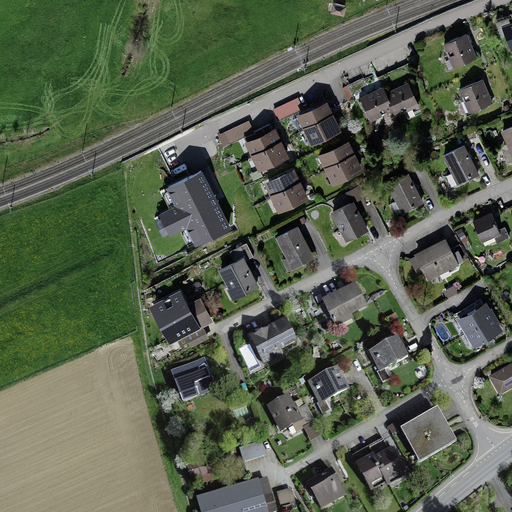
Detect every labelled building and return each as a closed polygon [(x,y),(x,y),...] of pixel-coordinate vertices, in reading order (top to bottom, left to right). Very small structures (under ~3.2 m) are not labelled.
[(346,6),(334,2),(331,11),(343,15),(346,6)] [(511,21),(511,22),(507,13),(497,17),(509,50),(511,48),(511,21)] [(466,35),(445,44),(455,67),(476,58),(466,35)] [(491,104),(482,82),(457,92),(466,114),(491,104)] [(369,120),(392,110),(395,116),(418,106),(409,85),(397,90),(386,95),(384,90),(374,94),(360,100),(369,120)] [(298,98),(274,110),(279,121),(304,109),(298,98)] [(300,115),(305,125),(312,141),(338,130),(334,122),(331,114),(329,109),(326,103),(300,115)] [(250,121),(225,133),(231,144),(255,132),(250,121)] [(511,157),(511,125),(500,131),(511,158),(511,157)] [(249,142),(255,154),(262,166),(262,167),(286,155),(286,154),(283,148),(280,142),(277,136),(273,130),(249,142)] [(321,156),(326,166),(333,182),(360,170),(356,161),(353,154),(350,149),(348,144),(322,155),(321,156)] [(464,146),(443,157),(458,185),(479,174),(464,146)] [(229,226),(201,170),(168,187),(177,205),(161,213),(171,232),(187,224),(197,243),(229,226)] [(301,188),(298,181),(296,176),(293,171),(269,182),(274,193),(281,208),(305,196),(301,188)] [(408,175),(386,187),(402,217),(424,206),(408,175)] [(350,206),(330,217),(345,246),(366,235),(350,206)] [(489,216),(470,226),(481,247),(499,238),(489,216)] [(294,228),(272,241),(289,272),(312,259),(294,228)] [(443,241),(413,256),(427,283),(456,268),(443,241)] [(257,287),(243,258),(222,268),(237,297),(257,287)] [(368,313),(355,287),(323,304),(336,330),(368,313)] [(188,306),(179,292),(155,306),(173,339),(208,319),(198,300),(188,306)] [(460,319),(467,331),(491,317),(484,305),(460,319)] [(499,330),(491,317),(467,331),(475,345),(499,330)] [(298,347),(284,322),(249,342),(263,366),(298,347)] [(408,356),(397,336),(369,351),(379,371),(408,356)] [(213,393),(202,363),(168,376),(179,406),(213,393)] [(511,363),(487,379),(499,399),(511,391),(511,363)] [(347,394),(336,372),(307,386),(322,417),(328,414),(324,406),(347,394)] [(300,425),(288,399),(265,410),(277,436),(300,425)] [(434,414),(397,437),(417,469),(453,446),(434,414)] [(258,441),(246,445),(251,459),(263,455),(258,441)] [(385,443),(370,452),(384,476),(386,480),(401,471),(385,443)] [(241,462),(251,459),(246,445),(237,448),(241,462)] [(370,484),(384,476),(370,452),(368,448),(354,457),(370,484)] [(212,476),(208,463),(188,469),(192,482),(212,476)] [(329,472),(304,487),(318,511),(322,511),(344,499),(329,472)] [(261,479),(197,498),(201,511),(271,511),(276,511),(272,495),(267,497),(261,479)] [(291,492),(279,495),(282,507),(295,504),(291,492)]
